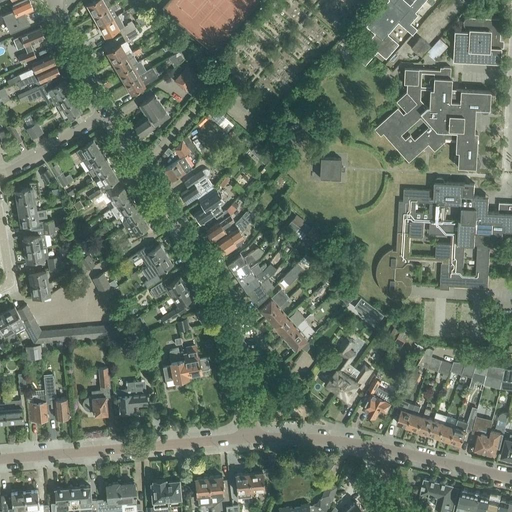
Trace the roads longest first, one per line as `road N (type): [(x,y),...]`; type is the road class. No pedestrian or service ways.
road 1 (residential): [(251,438),(224,291),(110,114)]
road 2 (residential): [(251,438),(0,460)]
road 3 (residential): [(511,478),(368,445)]
road 4 (residential): [(0,180),(110,114)]
road 5 (residential): [(110,114),(56,0)]
